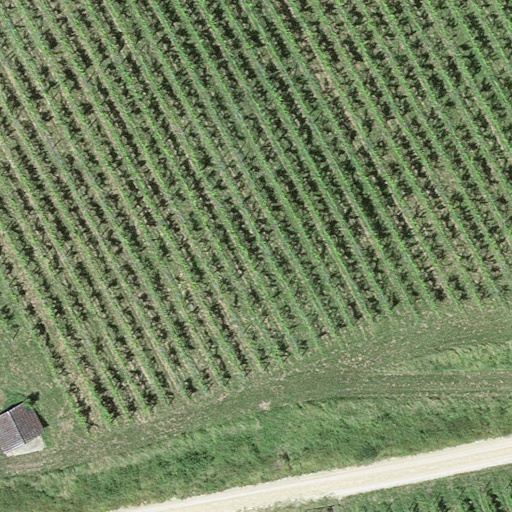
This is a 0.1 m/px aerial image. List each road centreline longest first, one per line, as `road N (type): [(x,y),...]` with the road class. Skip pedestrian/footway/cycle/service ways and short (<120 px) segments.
road 1 (track): [(511,337),(331,378),(0,475)]
road 2 (track): [(189,511),(511,448)]
road 3 (track): [(511,379),(331,378)]
